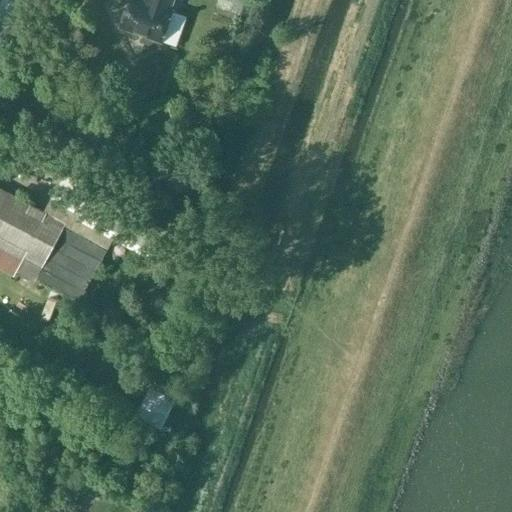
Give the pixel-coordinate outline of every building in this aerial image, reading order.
[(0,0),(0,38),(9,42),(23,4),(12,0),(0,0)] [(128,0),(119,28),(160,42),(172,10),(170,10),(173,0),(128,0)] [(170,132),(165,121),(153,126),(158,138),(170,132)] [(92,187),(71,175),(59,196),(80,208),(78,212),(153,254),(165,232),(90,191),(92,187)] [(62,228),(64,224),(0,189),(0,269),(13,276),(23,259),(40,268),(35,279),(78,302),(106,251),(74,235),(62,228)] [(105,345),(127,338),(118,311),(96,319),(105,345)] [(176,390),(155,379),(137,416),(135,415),(130,426),(151,436),(156,426),(160,428),(173,401),(171,400),(176,390)]
